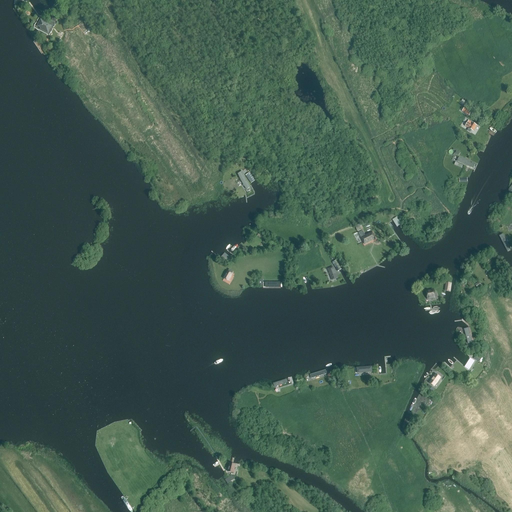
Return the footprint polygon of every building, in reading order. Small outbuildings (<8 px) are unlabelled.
[(48,33),(50,28),(52,26),(47,24),(47,23),(41,20),(38,26),(41,28),(41,29),(48,33)] [(473,132),(476,126),(471,123),(470,122),(469,121),(465,127),(468,129),(469,130),(468,132),(471,134),(472,131),(473,132)] [(476,164),(459,156),(457,162),(461,163),(474,169),(476,164)] [(246,190),(249,188),(242,176),(243,175),(242,172),(237,175),(246,190)] [(245,175),(251,183),(255,180),(250,172),(247,174),(245,175)] [(365,236),(363,232),(358,234),(364,245),(376,240),(372,232),(365,236)] [(227,265),(232,260),(225,253),(220,258),(219,259),(227,265)] [(338,271),(341,269),(336,261),(332,263),(338,271)] [(332,281),(338,278),(333,267),(327,269),(332,281)] [(224,279),(228,281),(234,272),(230,270),(224,279)] [(481,285),(479,282),(475,285),(478,290),(483,286),(482,284),(481,285)] [(428,300),(430,299),(430,298),(435,298),(433,291),(426,292),(428,300)] [(469,327),(463,328),(468,345),(473,344),(469,327)] [(476,361),(469,357),(463,366),(470,370),(476,361)] [(386,364),(354,367),(354,377),(387,374),(386,364)] [(327,368),(303,374),(306,381),(330,375),(327,368)] [(434,386),(441,378),(435,374),(429,381),(429,382),(434,386)] [(287,377),(272,382),(273,388),(289,384),(287,377)] [(413,413),(408,411),(402,423),(407,427),(413,413)]
